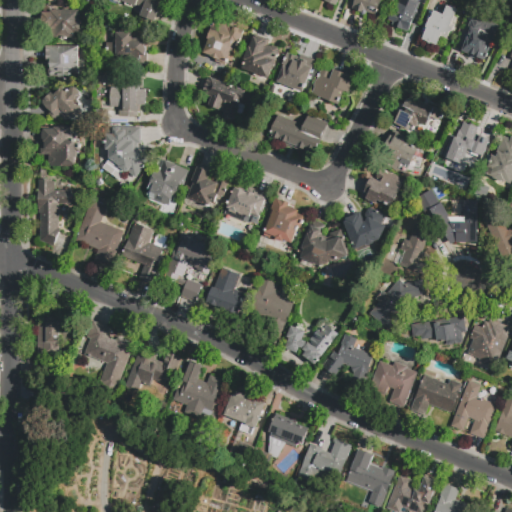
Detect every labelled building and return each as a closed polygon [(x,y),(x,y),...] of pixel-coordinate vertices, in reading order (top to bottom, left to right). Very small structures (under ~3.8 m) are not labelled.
[(155,22),(141,17),(145,8),(138,6),(137,7),(119,0),(158,0),(158,2),(163,4),(155,22)] [(376,15),(363,10),(362,12),(352,9),(355,0),(381,0),(379,4),(380,4),(376,15)] [(401,0),(416,0),(416,1),(419,2),(407,32),(393,27),(394,23),(387,21),(391,10),(395,12),(399,2),(401,2),(401,0)] [(480,15),(471,12),(474,0),(481,0),(485,1),(480,15)] [(83,21),(83,33),(74,33),(74,37),(55,37),(55,31),(50,31),(50,28),(42,28),(42,12),(44,12),(44,6),(59,6),(59,10),(79,10),(79,15),(80,15),(80,21),(83,21)] [(437,45),(423,39),(427,28),(426,27),(429,18),(431,18),(434,11),(443,15),(447,6),(456,10),(454,17),(456,18),(455,21),(452,22),(450,27),(453,28),(452,31),(449,31),(448,35),(447,37),(445,38),(444,38),(442,38),(440,37),(437,45)] [(214,19),(244,31),(240,42),(238,41),(236,47),(237,47),(232,62),(228,60),(225,66),(217,63),(218,60),(212,57),(212,56),(204,53),(209,39),(207,39),(214,19)] [(467,24),(479,29),(477,34),(490,39),(482,59),(475,56),(476,52),(467,48),(464,55),(456,52),(467,24)] [(106,61),(106,43),(116,43),(116,32),(127,32),(127,30),(149,30),(149,51),(147,51),(147,67),(130,67),(130,61),(106,61)] [(255,34),(269,40),(267,45),(271,46),(272,46),(277,48),(279,49),(280,50),(268,79),(243,68),(246,60),(245,60),(244,59),(249,47),(250,47),(255,34)] [(79,47),(79,77),(71,77),(71,79),(58,79),(58,77),(50,77),(51,60),(47,60),(47,46),(79,47)] [(301,55),(315,61),(303,92),(277,82),(284,65),(283,65),(287,53),(300,58),(301,55)] [(338,105),(311,94),(321,69),(330,72),(329,75),(332,76),(335,69),(350,75),(348,80),(353,82),(349,93),(344,91),(338,105)] [(108,84),(94,84),(94,76),(108,77),(108,84)] [(247,109),(244,115),(241,116),(237,115),(234,123),(223,118),(224,113),(219,111),(219,110),(210,106),(211,102),(208,100),(206,98),(207,95),(203,94),(209,78),(246,92),(241,104),(246,106),(247,109)] [(138,117),(119,117),(119,108),(111,108),(111,88),(119,88),(119,79),(139,79),(139,83),(141,83),(141,90),(146,90),(146,106),(140,106),(140,112),(138,112),(138,117)] [(42,101),(50,93),(53,95),(62,87),(67,92),(73,86),(82,96),(77,101),(82,108),(82,116),(75,115),(71,120),(64,120),(60,116),(55,121),(48,114),(50,112),(42,103),(43,102),(42,101)] [(443,112),(439,121),(437,121),(430,117),(426,126),(421,124),(419,130),(418,130),(417,131),(415,131),(412,130),(408,128),(407,131),(394,125),(401,110),(405,112),(407,109),(403,107),(407,100),(416,104),(417,103),(418,102),(420,102),(443,112)] [(309,116),(328,123),(315,157),(269,138),(279,114),(305,125),(309,116)] [(463,121),(479,127),(475,136),(477,137),(478,135),(491,140),(484,157),(468,151),(466,157),(464,157),(461,164),(447,158),(450,150),(449,150),(456,131),(459,132),(463,121)] [(41,154),(41,127),(74,127),(74,129),(78,129),(78,140),(81,140),(81,152),(78,152),(78,158),(75,158),(75,167),(62,167),(62,166),(49,166),(49,154),(41,154)] [(150,160),(136,179),(110,159),(110,151),(106,151),(107,128),(141,128),(141,145),(138,145),(138,150),(142,154),(143,152),(150,158),(149,160),(150,160)] [(419,148),(406,174),(390,166),(391,164),(380,158),(393,131),(408,138),(406,142),(419,148)] [(511,178),(510,181),(506,180),(505,183),(492,177),(493,174),(491,173),(492,168),(491,168),(491,167),(488,166),(492,156),(494,157),(502,137),(510,139),(511,136),(511,178)] [(164,161),(188,170),(181,190),(179,189),(175,198),(173,197),(169,206),(153,200),(155,194),(150,192),(151,189),(148,188),(151,181),(148,180),(151,173),(154,174),(156,167),(161,168),(164,161)] [(217,180),(229,185),(223,198),(221,197),(219,201),(217,200),(215,206),(211,204),(209,207),(188,199),(194,183),(192,182),(197,168),(211,173),(208,180),(216,183),(217,180)] [(361,198),(372,177),(375,179),(380,169),(387,173),(390,173),(392,173),(395,175),(397,176),(399,178),(400,179),(404,181),(391,207),(378,201),(376,205),(361,198)] [(72,191),(72,205),(59,205),(59,228),(61,229),(54,248),(40,242),(40,208),(39,207),(39,180),(55,180),(55,190),(72,191)] [(269,196),(257,225),(251,223),(250,225),(225,215),(236,188),(247,193),(249,188),(269,196)] [(124,231),(110,268),(95,262),(99,250),(77,241),(94,196),(106,200),(104,205),(107,206),(101,222),(124,231)] [(477,231),(465,241),(451,225),(442,233),(433,222),(434,221),(428,214),(448,197),(457,208),(461,205),(469,214),(467,215),(478,228),(476,230),(477,231)] [(276,198),(291,204),(289,206),(294,208),(294,209),(299,211),(298,213),(306,217),(301,228),(299,227),(292,243),(284,240),(283,241),(283,242),(281,242),(279,242),(277,241),(276,240),(275,240),(264,236),(269,224),(266,223),(276,198)] [(342,220),(358,213),(359,216),(361,215),(362,218),(365,217),(364,216),(368,210),(369,210),(370,208),(385,216),(381,224),(386,227),(379,241),(355,250),(342,220)] [(511,263),(504,266),(494,244),(493,245),(482,219),(500,211),(509,231),(511,229),(511,263)] [(335,262),(334,261),(320,266),(296,257),(311,219),(326,225),(322,235),(327,238),(330,237),(329,234),(341,230),(350,255),(335,262)] [(153,284),(140,279),(145,264),(123,256),(135,223),(155,231),(150,243),(164,248),(158,266),(160,267),(153,284)] [(416,224),(432,230),(423,252),(426,253),(423,259),(421,258),(419,262),(428,266),(424,275),(394,263),(399,249),(402,250),(406,241),(409,242),(416,224)] [(183,289),(164,282),(181,237),(205,246),(205,247),(216,251),(208,273),(188,265),(185,273),(184,273),(181,279),(186,281),(187,279),(203,285),(203,286),(196,303),(180,297),(183,289)] [(222,268),(240,275),(235,290),(246,294),(237,318),(225,314),(226,310),(206,302),(212,287),(214,288),(222,268)] [(264,279),(280,285),(277,293),(295,300),(280,341),(265,335),(270,323),(250,315),(264,279)] [(422,281),(425,296),(403,300),(396,309),(398,310),(393,316),(392,314),(389,318),(396,325),(389,332),(370,315),(380,303),(376,300),(382,292),(387,295),(399,281),(404,285),(422,281)] [(59,358),(38,358),(38,314),(57,314),(57,316),(75,316),(75,329),(60,329),(59,358)] [(462,333),(464,343),(447,346),(446,341),(438,342),(437,337),(422,340),(421,336),(413,337),(411,325),(463,316),(466,332),(462,333)] [(107,337),(117,341),(118,336),(135,343),(113,398),(102,393),(105,386),(99,384),(107,363),(85,354),(91,339),(86,337),(93,321),(110,328),(107,337)] [(490,321),(511,329),(497,365),(494,363),(493,366),(479,360),(480,358),(468,353),(474,340),(470,339),(476,326),(482,328),(485,322),(489,324),(490,321)] [(308,343),(318,330),(321,333),(329,323),(340,332),(315,365),(303,357),(306,353),(303,350),(303,349),(299,348),(297,353),(286,349),(290,338),(287,337),(291,327),(305,332),(302,340),(308,343)] [(345,335),(357,340),(357,341),(354,348),(374,355),(363,389),(350,385),(354,369),(344,365),(335,377),(322,366),(332,352),(338,355),(345,335)] [(125,388),(138,354),(148,358),(148,355),(156,358),(155,360),(162,362),(166,351),(181,357),(172,379),(168,377),(165,385),(153,381),(149,390),(141,387),(138,394),(125,388)] [(212,422),(184,412),(187,405),(173,400),(188,360),(202,365),(197,380),(207,384),(210,375),(227,382),(212,422)] [(395,362),(407,366),(406,369),(417,373),(403,408),(389,403),(394,390),(388,388),(385,396),(369,390),(380,361),(393,366),(395,362)] [(65,374),(64,386),(51,385),(51,373),(65,374)] [(450,380),(462,385),(450,413),(429,405),(425,416),(410,410),(424,375),(448,385),(450,380)] [(469,381),(481,386),(476,397),(497,405),(484,439),(470,434),(475,420),(468,418),(463,431),(451,426),(469,381)] [(265,404),(255,430),(242,424),(243,424),(223,416),(232,394),(252,402),(253,399),(265,404)] [(508,398),(511,399),(511,450),(509,449),(511,440),(511,437),(495,431),(508,398)] [(269,439),(271,434),(268,433),(274,417),(308,429),(302,446),(297,444),(296,448),(285,444),(276,460),(271,458),(265,471),(249,466),(255,450),(268,455),(269,439)] [(312,483),(297,477),(311,442),(324,447),(322,451),(330,455),(335,443),(333,443),(334,439),(352,446),(337,484),(324,479),(323,481),(314,477),(312,483)] [(248,465),(235,460),(241,444),(254,449),(248,465)] [(381,508),(368,503),(372,492),(346,482),(359,450),(373,455),(370,464),(383,469),(384,467),(395,472),(381,508)] [(418,489),(420,490),(425,476),(439,481),(430,505),(427,504),(423,511),(412,511),(402,508),(400,511),(394,511),(386,509),(399,475),(412,480),(410,486),(411,487),(413,486),(414,486),(416,486),(417,487),(418,489)] [(475,511),(434,511),(445,484),(459,489),(455,499),(477,507),(475,511)]
